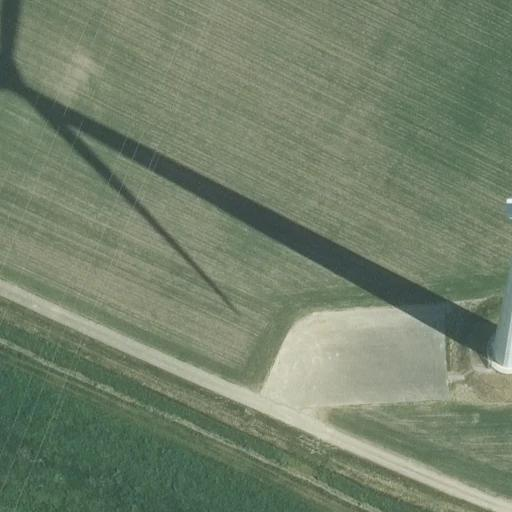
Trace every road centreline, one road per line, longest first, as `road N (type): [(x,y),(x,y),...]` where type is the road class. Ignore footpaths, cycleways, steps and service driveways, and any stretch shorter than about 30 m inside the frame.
road 1 (track): [(508,511),(275,418),(0,292)]
road 2 (track): [(0,356),(349,511)]
